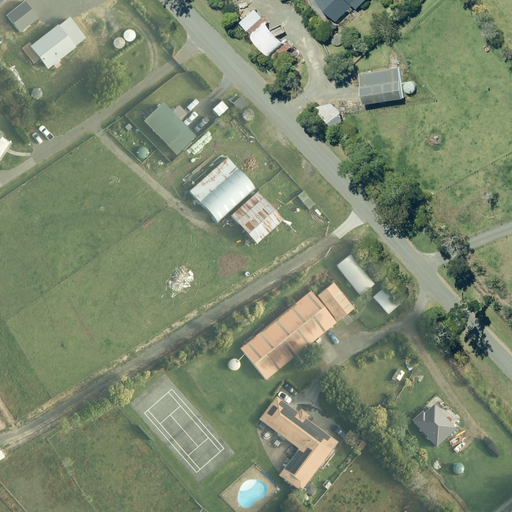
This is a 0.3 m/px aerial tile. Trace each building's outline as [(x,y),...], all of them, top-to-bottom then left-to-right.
[(318,0),(317,1),(338,22),(356,5),(359,9),(369,0),(318,0)] [(319,54),(312,58),(321,74),(328,69),(319,54)] [(402,68),(362,74),(367,106),(406,100),(402,68)] [(239,111),(247,103),(239,95),(231,102),(239,111)] [(331,97),(319,107),(334,125),(346,114),(331,97)] [(142,120),(168,146),(175,138),(183,146),(194,135),(161,102),(142,120)] [(226,157),(189,191),(216,222),(254,188),(226,157)] [(314,204),(302,190),(296,195),(308,209),(314,204)] [(256,191),(230,215),(256,243),(279,222),(281,224),(284,221),(256,191)] [(373,284),(373,283),(380,277),(367,262),(360,267),(350,254),(336,265),(359,295),(373,284)] [(333,282),(317,295),(322,302),(297,321),(312,340),(354,308),(333,282)] [(372,296),(387,314),(398,304),(383,287),(372,296)] [(280,302),(297,320),(310,306),(294,289),(280,302)] [(266,298),(254,309),(268,323),(280,312),(266,298)] [(292,326),(286,332),(300,346),(306,341),(292,326)] [(299,450),(279,477),(301,493),(338,443),(307,420),(310,417),(301,411),(299,415),(276,398),(260,421),(299,450)] [(379,405),(376,411),(386,417),(390,411),(379,405)] [(295,490),(288,498),(294,502),(300,494),(295,490)]
